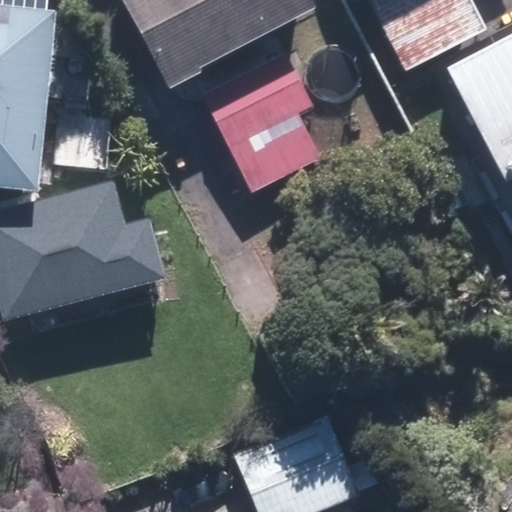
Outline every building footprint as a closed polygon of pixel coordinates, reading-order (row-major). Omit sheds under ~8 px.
[(0,0),(0,191),(25,194),(46,14),(36,14),(37,0),(0,0)] [(111,0),(159,93),(192,76),(190,71),(301,14),(293,0),(111,0)] [(360,0),(398,74),(477,35),(458,0),(360,0)] [(511,29),(430,73),(486,182),(475,187),(511,257),(511,29)] [(199,98),(249,197),(316,162),(296,121),(310,114),(281,55),(199,98)] [(113,114),(57,112),(54,172),(111,174),(113,114)] [(0,213),(0,285),(9,319),(162,279),(148,223),(123,229),(112,185),(0,213)] [(223,455),(247,511),(319,511),(349,500),(315,418),(223,455)] [(491,511),(511,495),(489,468),(449,500),(458,511),(491,511)]
